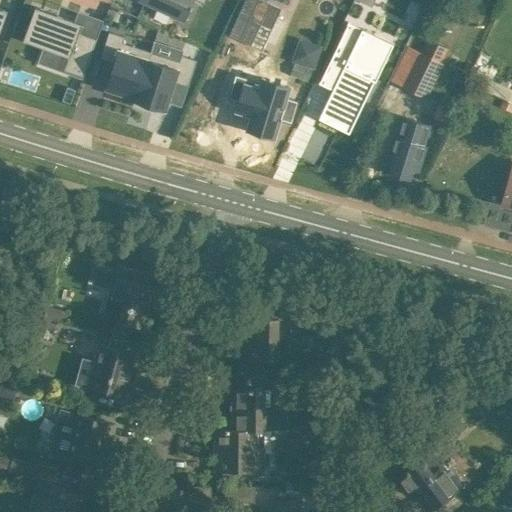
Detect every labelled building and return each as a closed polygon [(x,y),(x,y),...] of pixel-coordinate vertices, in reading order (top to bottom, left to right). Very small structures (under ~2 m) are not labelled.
[(140,0),(185,20),(194,0),(140,0)] [(260,48),(280,5),(268,0),(240,0),(226,33),(260,48)] [(68,55),(62,70),(82,78),(97,37),(73,28),(75,20),(35,6),(23,39),(68,55)] [(331,92),(318,119),(350,135),(392,47),(347,25),(318,86),(331,92)] [(112,68),(103,95),(133,104),(146,65),(127,59),(130,51),(119,48),(121,42),(106,37),(97,63),(112,68)] [(425,95),(448,47),(427,37),(420,53),(419,52),(403,85),(425,95)] [(290,62),(294,63),(291,74),(308,79),(312,69),(314,69),(322,45),(298,38),(290,62)] [(133,104),(132,106),(164,116),(173,88),(188,93),(196,66),(181,61),(179,67),(148,57),(146,65),(133,104)] [(262,81),(260,80),(247,77),(235,73),(227,98),(239,102),(237,109),(237,110),(238,110),(252,115),(247,129),(248,129),(249,129),(273,136),(274,137),(279,119),(282,120),(292,123),(299,100),(289,97),(286,96),(289,86),(288,86),(264,78),(263,78),(262,81)] [(67,86),(62,100),(71,103),(76,89),(67,86)] [(397,136),(395,135),(388,162),(393,164),(391,172),(409,178),(411,169),(417,171),(425,144),(424,144),(430,125),(402,116),(397,136)] [(511,165),(502,202),(511,205),(511,165)] [(93,262),(88,281),(112,288),(110,295),(115,297),(110,317),(123,321),(143,326),(154,286),(148,284),(151,272),(118,263),(117,268),(93,262)] [(293,319),(293,318),(293,306),(279,306),(279,304),(265,304),(265,301),(252,301),(251,317),(245,317),(245,359),(279,359),(279,319),(293,319)] [(57,308),(46,305),(44,315),(54,319),(57,308)] [(42,323),(42,324),(56,328),(59,320),(54,319),(48,317),(44,315),(42,323)] [(101,344),(97,360),(86,357),(79,384),(97,389),(116,394),(120,381),(127,383),(135,353),(101,344)] [(390,374),(374,373),(374,386),(389,387),(390,374)] [(266,387),(260,387),(260,374),(244,374),(244,387),(231,387),(231,428),(264,428),(265,428),(287,428),(287,414),(278,405),(265,405),(266,387)] [(2,379),(0,385),(0,395),(13,400),(18,385),(2,379)] [(483,393),(475,400),(479,405),(485,406),(490,402),(483,393)] [(116,423),(79,414),(79,412),(60,407),(48,454),(69,460),(70,453),(98,461),(105,436),(112,438),(116,423)] [(467,428),(456,414),(444,425),(454,438),(467,428)] [(241,477),(261,477),(264,477),(264,428),(231,428),(214,428),(214,470),(241,470),(241,477)] [(437,445),(413,464),(406,456),(395,465),(402,473),(394,479),(406,494),(418,485),(435,507),(466,484),(451,465),(454,462),(450,456),(447,459),(437,445)] [(11,456),(11,457),(1,454),(0,456),(0,462),(3,463),(2,466),(9,468),(8,470),(38,478),(42,464),(11,456)] [(45,511),(79,511),(84,495),(38,482),(31,505),(46,509),(45,511)] [(246,485),(246,502),(255,502),(255,485),(246,485)] [(300,511),(301,501),(276,501),(275,511),(300,511)]
